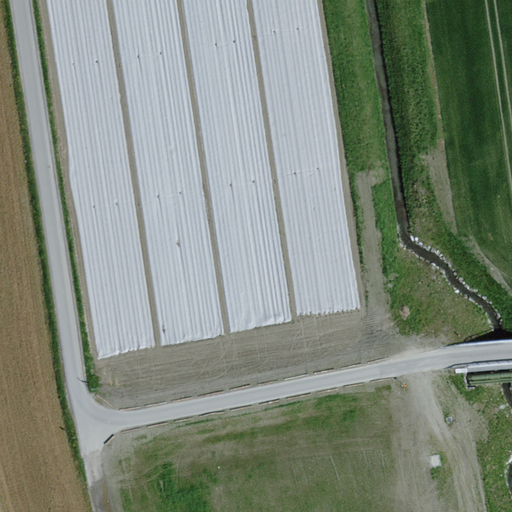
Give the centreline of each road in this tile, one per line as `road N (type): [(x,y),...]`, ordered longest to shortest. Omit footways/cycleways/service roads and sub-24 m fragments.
road 1 (unclassified): [(84,426),(511,352)]
road 2 (unclassified): [(17,0),(84,426)]
